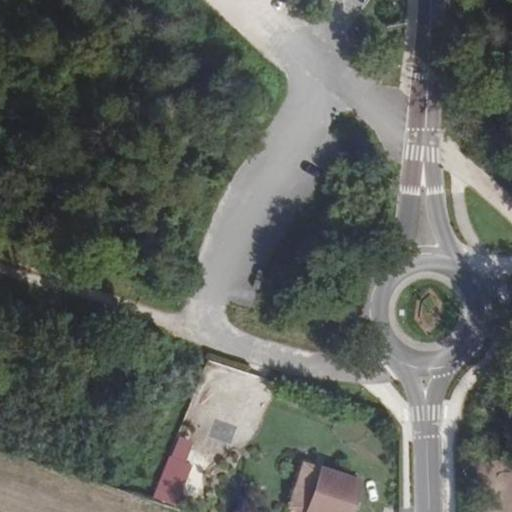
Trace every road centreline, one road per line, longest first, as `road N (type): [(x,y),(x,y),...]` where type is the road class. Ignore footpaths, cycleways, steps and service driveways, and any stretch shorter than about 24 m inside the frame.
road 1 (tertiary): [(422,158),(430,0)]
road 2 (tertiary): [(425,362),(429,511)]
road 3 (tertiary): [(425,362),(444,360),(471,336),(476,300),(460,273)]
road 4 (tertiary): [(460,273),(437,225),(422,158)]
road 5 (unclassified): [(422,158),(409,231),(391,275)]
